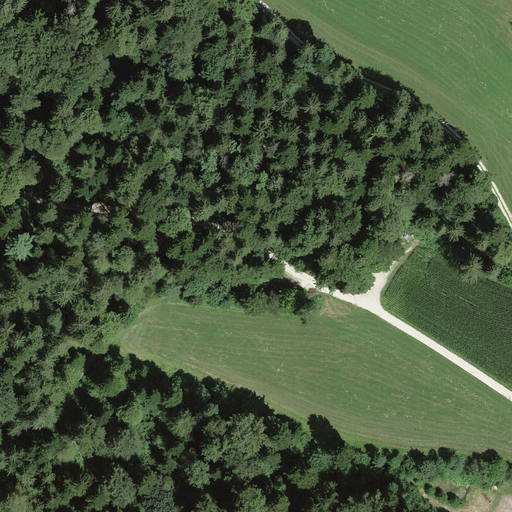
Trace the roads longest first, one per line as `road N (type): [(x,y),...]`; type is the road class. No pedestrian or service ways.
road 1 (track): [(0,188),(204,225),(375,308),(511,395)]
road 2 (track): [(254,0),(339,70),(434,112),(461,137),(511,227)]
